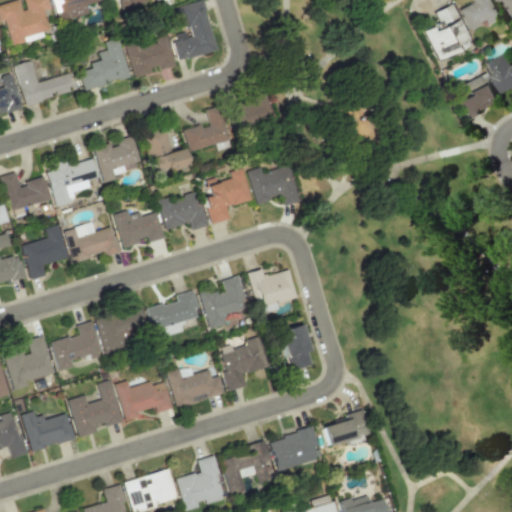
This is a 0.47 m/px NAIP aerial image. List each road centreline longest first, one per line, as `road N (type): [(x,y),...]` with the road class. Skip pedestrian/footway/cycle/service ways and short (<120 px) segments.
road 1 (residential): [(0,319),(285,234),(303,249),(339,362),(327,390),(0,492)]
road 2 (residential): [(224,0),(240,52),(225,77),(0,146)]
